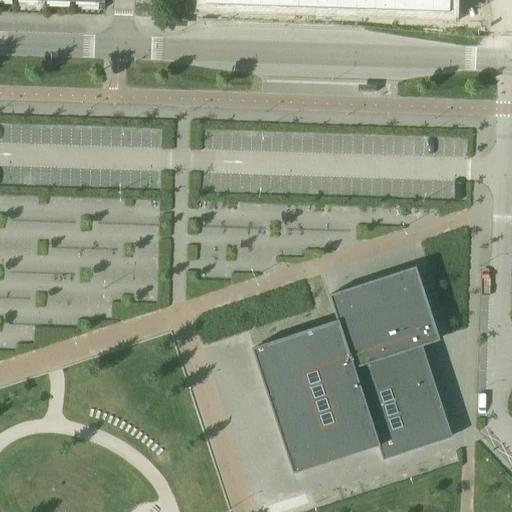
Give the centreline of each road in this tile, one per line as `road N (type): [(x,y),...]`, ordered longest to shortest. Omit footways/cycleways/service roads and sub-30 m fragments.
road 1 (residential): [(121,43),(507,59)]
road 2 (residential): [(507,59),(498,330)]
road 3 (residential): [(0,40),(121,43)]
